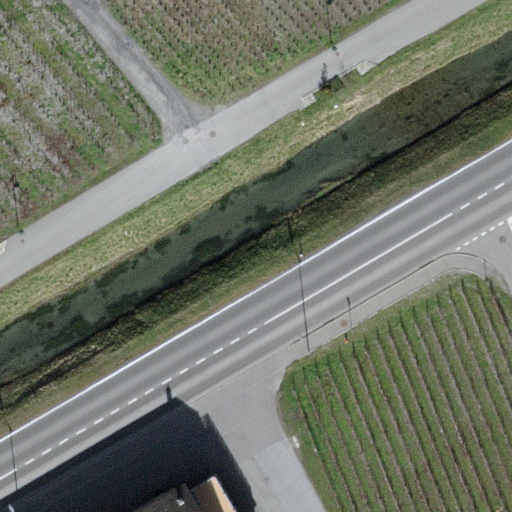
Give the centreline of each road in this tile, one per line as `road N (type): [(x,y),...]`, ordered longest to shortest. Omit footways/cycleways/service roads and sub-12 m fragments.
road 1 (residential): [(0,263),(450,0)]
road 2 (secondary): [(208,381),(496,211)]
road 3 (secondary): [(0,493),(208,381)]
road 4 (residential): [(208,381),(281,511)]
